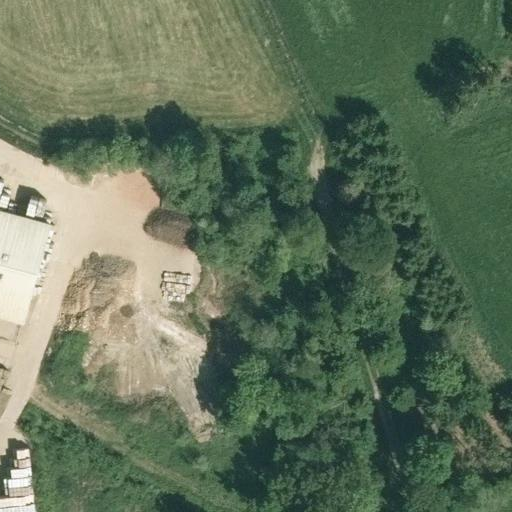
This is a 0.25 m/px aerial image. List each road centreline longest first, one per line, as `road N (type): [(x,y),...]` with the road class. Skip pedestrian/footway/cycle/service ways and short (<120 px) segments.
road 1 (track): [(303,118),(321,139),(323,197),(419,511)]
road 2 (track): [(0,351),(18,360),(29,396),(229,511)]
